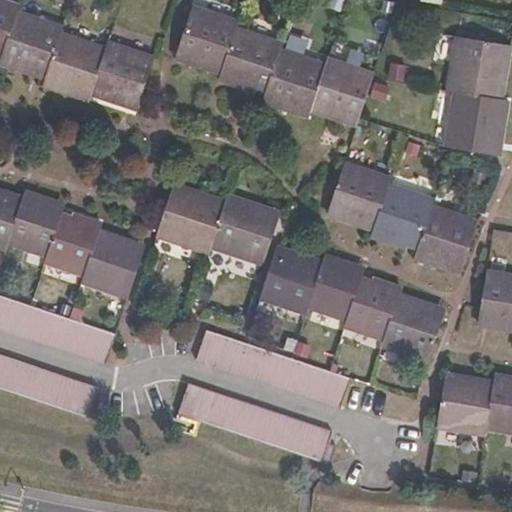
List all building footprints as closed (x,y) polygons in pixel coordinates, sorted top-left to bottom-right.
[(0,73),(2,74),(16,27),(18,20),(0,14),(0,73)] [(222,82),(236,35),(237,29),(192,15),(179,60),(189,63),(187,71),(222,82)] [(16,84),(25,30),(16,27),(2,74),(1,79),(16,84)] [(63,42),(25,30),(16,84),(36,90),(37,84),(49,88),(61,49),(63,42)] [(283,49),(236,35),(222,82),(221,87),(255,98),(257,92),(269,95),(281,57),(283,49)] [(455,92),(501,100),(508,59),(502,58),(503,45),(457,37),(448,91),(455,92)] [(83,55),(61,49),(49,88),(48,95),(58,98),(56,105),(73,111),(83,55)] [(83,55),(73,111),(90,116),(92,108),(106,62),(83,55)] [(106,62),(92,108),(125,119),(128,112),(139,115),(154,70),(108,56),(106,62)] [(327,70),(281,57),(269,95),(267,102),(279,105),(278,112),(311,123),(313,115),(327,70)] [(329,62),(327,70),(313,115),(347,125),(350,118),(362,122),(375,77),(329,62)] [(508,101),(501,100),(455,92),(446,144),(492,153),(493,141),(502,142),(508,101)] [(380,231),(394,184),(395,179),(350,164),(336,210),(348,214),(347,221),(380,231)] [(438,198),(394,184),(380,231),(378,238),(411,248),(413,240),(425,244),(437,204),(438,198)] [(217,251),(230,207),(186,192),(184,199),(176,197),(162,243),(215,259),(217,251)] [(11,252),(25,208),(0,199),(0,255),(9,259),(11,252)] [(233,200),(230,207),(217,251),(268,267),(282,222),(271,218),(273,212),(233,200)] [(27,201),(25,208),(11,252),(51,265),(63,225),(65,218),(53,215),(54,210),(27,201)] [(482,218),(437,204),(425,244),(424,250),(435,254),(434,260),(467,271),(482,218)] [(74,229),(63,225),(51,265),(49,271),(89,284),(104,237),(106,231),(76,221),(74,229)] [(137,249),(104,237),(89,284),(88,289),(134,305),(148,259),(136,255),(137,249)] [(316,312),(330,266),(296,256),(294,262),(283,259),(270,303),(315,318),(316,312)] [(332,260),(330,266),(316,312),(356,324),(367,284),(369,278),(359,275),(360,268),(332,260)] [(511,326),(511,270),(485,265),(477,313),(489,316),(488,322),(511,326)] [(380,288),(367,284),(356,324),(354,330),(394,342),(407,296),(409,289),(382,281),(380,288)] [(441,307),(407,296),(394,342),(392,348),(438,363),(452,315),(440,311),(441,307)] [(0,332),(9,308),(0,304),(0,332)] [(0,337),(14,342),(23,312),(9,308),(0,332),(0,337)] [(28,346),(37,316),(23,312),(14,342),(28,346)] [(42,351),(52,321),(37,316),(28,346),(42,351)] [(57,355),(66,325),(52,321),(42,351),(57,355)] [(72,360),(81,330),(66,325),(57,355),(72,360)] [(86,364),(95,334),(81,330),(72,360),(86,364)] [(101,369),(110,338),(95,334),(86,364),(101,369)] [(205,367),(219,372),(229,340),(215,335),(205,367)] [(123,342),(110,338),(101,369),(114,373),(123,342)] [(229,340),(219,372),(234,376),(243,344),(229,340)] [(243,344),(234,376),(249,381),(258,348),(243,344)] [(258,348),(249,381),(263,386),(272,353),(258,348)] [(272,353),(263,386),(278,390),(287,358),(272,353)] [(287,358),(278,390),(291,395),(300,362),(287,358)] [(300,362),(291,395),(305,399),(315,366),(300,362)] [(315,366),(305,399),(319,403),(329,371),(315,366)] [(0,398),(11,402),(21,371),(6,367),(0,386),(0,398)] [(511,372),(491,369),(490,376),(482,422),(511,428),(511,372)] [(482,422),(490,376),(456,370),(455,376),(442,374),(434,421),(481,430),(482,422)] [(26,407),(35,376),(21,371),(11,402),(26,407)] [(329,371),(319,403),(334,408),(343,375),(329,371)] [(40,411),(49,380),(35,376),(26,407),(40,411)] [(55,416),(65,385),(49,380),(40,411),(55,416)] [(69,420),(78,389),(65,385),(55,416),(69,420)] [(84,425),(93,394),(78,389),(69,420),(84,425)] [(202,426),(211,396),(197,391),(188,422),(202,426)] [(107,398),(93,394),(84,425),(97,429),(107,398)] [(216,430),(226,400),(211,396),(202,426),(216,430)] [(232,435),(241,405),(226,400),(216,430),(232,435)] [(245,440),(256,410),(241,405),(232,435),(245,440)] [(260,444),(270,414),(256,410),(245,440),(260,444)] [(274,449),(283,419),(270,414),(260,444),(274,449)] [(288,453),(298,423),(283,419),(274,449),(288,453)] [(301,457),(311,428),(298,423),(288,453),(301,457)] [(325,432),(311,428),(301,457),(316,462),(323,441),(325,432)] [(332,444),(323,441),(316,462),(325,465),(332,444)]
